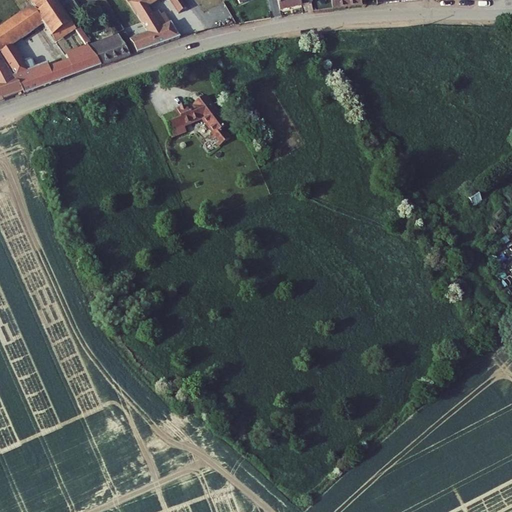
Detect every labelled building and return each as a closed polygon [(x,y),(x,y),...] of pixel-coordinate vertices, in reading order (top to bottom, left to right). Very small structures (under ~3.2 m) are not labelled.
[(26,0),(32,10),(43,26),(51,39),(71,26),(70,24),(54,0),(26,0)] [(54,0),(70,24),(82,16),(70,0),(54,0)] [(130,0),(127,2),(147,30),(156,43),(180,33),(162,9),(151,15),(145,6),(153,0),(170,0),(178,11),(189,3),(186,0),(130,0)] [(277,0),(279,10),(312,6),(310,0),(277,0)] [(328,0),(331,11),(360,7),(359,3),(373,3),(371,0),(328,0)] [(32,10),(22,16),(33,32),(43,26),(32,10)] [(22,16),(0,29),(0,52),(13,45),(33,32),(22,16)] [(138,51),(156,43),(147,30),(129,38),(138,51)] [(103,65),(130,54),(118,35),(88,49),(90,51),(103,65)] [(13,45),(0,52),(12,72),(24,65),(26,64),(13,45)] [(24,65),(12,72),(17,80),(32,95),(103,65),(90,51),(70,60),(72,63),(52,71),(48,66),(30,73),(24,65)] [(0,72),(6,82),(0,85),(0,103),(25,94),(26,97),(32,95),(17,80),(12,72),(0,52),(0,72)] [(220,144),(236,131),(205,92),(181,108),(190,124),(203,116),(215,132),(212,134),(220,144)] [(182,128),(190,124),(181,108),(180,106),(172,110),(173,112),(182,128)] [(173,112),(156,122),(165,143),(184,132),(182,128),(173,112)]
